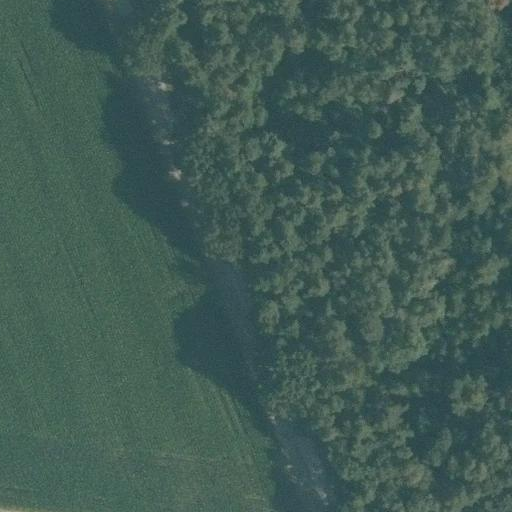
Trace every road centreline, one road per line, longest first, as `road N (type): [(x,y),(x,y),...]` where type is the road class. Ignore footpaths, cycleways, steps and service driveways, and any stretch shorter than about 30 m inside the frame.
road 1 (track): [(121,0),(338,511)]
road 2 (track): [(302,433),(511,368)]
